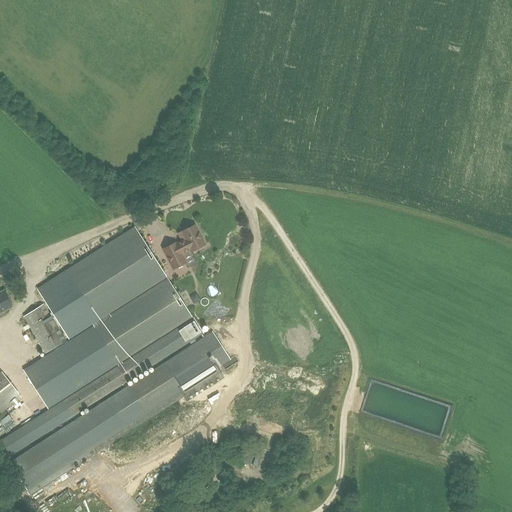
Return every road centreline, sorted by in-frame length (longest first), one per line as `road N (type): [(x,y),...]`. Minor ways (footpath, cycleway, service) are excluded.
road 1 (track): [(317,511),(337,490),(343,464),(352,343),(249,187),(211,189),(30,257)]
road 2 (track): [(207,422),(248,369),(240,326),(255,234),(232,186)]
